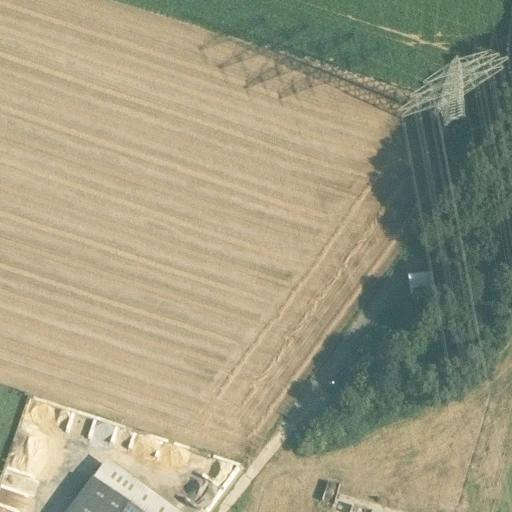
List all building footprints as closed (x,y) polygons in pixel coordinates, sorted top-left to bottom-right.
[(481,260),(484,250),(481,241),(474,235),(465,233),(456,235),(450,242),(447,251),(450,260),(457,266),(466,269),(475,266),(481,260)] [(431,278),(409,280),(411,301),(433,299),(431,278)] [(506,308),(507,301),(505,295),(501,291),(494,289),(488,291),(484,296),(482,303),(484,309),(489,314),(495,315),(501,313),(506,308)] [(140,494),(104,468),(71,511),(130,511),(128,510),(140,494)] [(164,511),(140,494),(128,510),(130,511),(164,511)]
